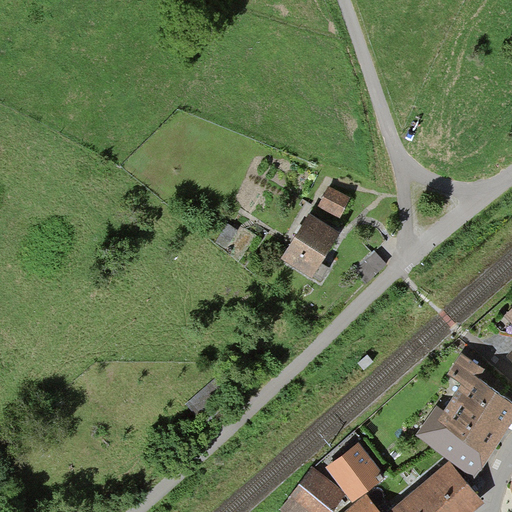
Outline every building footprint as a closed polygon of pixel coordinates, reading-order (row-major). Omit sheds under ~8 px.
[(319,202),(343,215),(353,196),(329,183),(319,202)] [(284,255),(315,273),(340,228),(309,211),(297,232),(284,255)] [(371,277),(390,262),(379,249),(361,265),(371,277)] [(415,437),(475,478),(489,458),(511,424),(511,400),(491,386),(480,379),(486,371),(463,355),(448,375),(462,385),(444,410),(437,405),(415,437)] [(355,500),(383,477),(358,446),(330,469),(355,500)] [(473,511),(483,504),(448,460),(386,511),(382,511),(370,496),(349,511),(473,511)] [(283,508),(287,511),(331,511),(344,496),(313,471),(283,508)]
